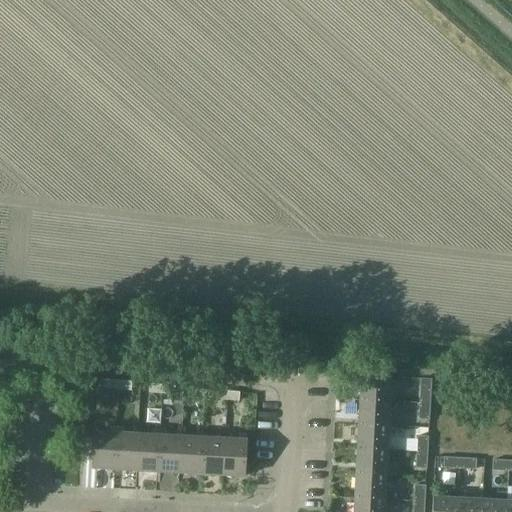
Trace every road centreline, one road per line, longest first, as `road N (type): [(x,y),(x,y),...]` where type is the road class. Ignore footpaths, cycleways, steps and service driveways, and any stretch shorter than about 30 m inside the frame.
road 1 (track): [(0,355),(283,377),(296,390)]
road 2 (residential): [(137,511),(32,505),(39,384)]
road 3 (residential): [(287,511),(297,374)]
